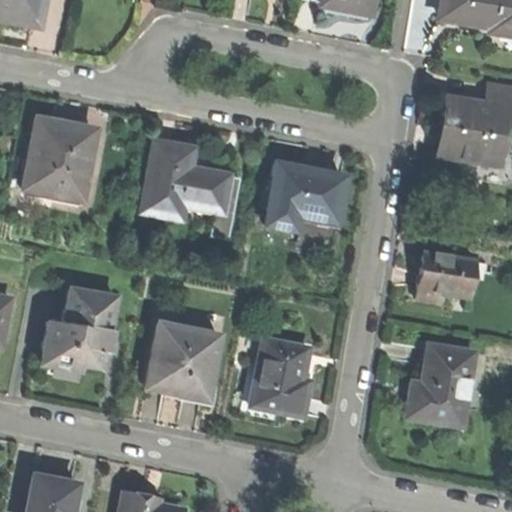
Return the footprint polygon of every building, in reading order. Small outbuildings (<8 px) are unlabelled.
[(0,0),(0,19),(2,20),(33,26),(37,6),(39,6),(40,0),(0,0)] [(301,0),(318,3),(318,6),(367,15),(369,0),(301,0)] [(511,0),(442,0),(440,17),(490,26),(489,31),(511,34),(511,0)] [(442,125),(437,156),(474,161),(474,163),(497,167),(505,121),(506,111),(509,112),(511,90),(511,89),(487,86),(483,109),(449,104),(450,101),(446,100),(442,125)] [(34,121),(22,189),(47,194),(46,200),(79,206),(84,179),(83,178),(92,131),(70,127),(50,124),(34,121)] [(153,143),(140,212),(178,219),(181,204),(212,210),(220,211),(226,177),(187,170),(188,162),(190,150),(170,146),(153,143)] [(308,172),(275,166),(264,227),(289,231),(291,222),(336,231),(341,203),(337,202),(342,178),(308,172)] [(238,179),(226,177),(220,211),(212,210),(207,237),(227,241),(238,179)] [(288,236),(334,244),(336,231),(291,222),(289,231),(288,236)] [(416,291),(414,301),(431,304),(433,294),(468,300),(473,274),(475,263),(422,254),(419,273),(416,291)] [(45,332),(39,365),(68,371),(69,365),(100,371),(103,354),(105,355),(108,338),(106,338),(113,298),(68,290),(62,324),(47,321),(45,332)] [(0,300),(0,342),(8,302),(0,300)] [(156,324),(143,389),(159,392),(179,396),(180,394),(204,399),(216,336),(156,324)] [(258,357),(248,407),(301,418),(302,412),(305,398),(308,382),(300,380),(307,349),(262,340),(258,357)] [(409,400),(406,422),(461,431),(465,411),(473,357),(428,349),(425,365),(422,383),(421,388),(412,386),(411,392),(409,400)] [(31,476),(24,511),(70,511),(76,485),(52,480),(31,476)] [(121,495),(117,511),(179,511),(179,510),(159,507),(155,506),(156,501),(134,497),(121,495)]
